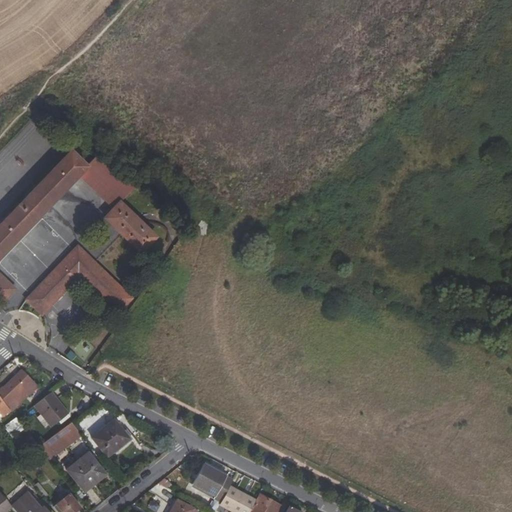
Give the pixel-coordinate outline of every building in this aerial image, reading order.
[(0,231),(0,299),(6,305),(24,286),(3,264),(94,169),(77,153),(0,231)] [(161,238),(129,204),(116,217),(148,250),(161,238)] [(140,298),(88,245),(36,296),(51,312),(88,276),(125,313),(140,298)] [(38,387),(20,369),(0,389),(0,398),(12,412),(38,387)] [(60,425),(69,417),(51,393),(34,407),(50,428),(57,422),(60,425)] [(22,427),(16,420),(16,419),(8,426),(13,433),(22,427)] [(91,438),(106,457),(111,452),(114,456),(134,440),(127,431),(123,433),(113,420),(91,438)] [(70,423),(38,447),(47,459),(80,435),(70,423)] [(87,453),(67,470),(81,488),(95,476),(98,480),(105,475),(87,453)] [(212,498),(220,502),(221,500),(228,486),(231,481),(201,464),(190,484),(213,496),(212,498)] [(81,488),(84,492),(98,480),(95,476),(81,488)] [(48,496),(37,483),(32,487),(43,501),(48,496)] [(190,484),(190,486),(212,498),(213,496),(190,484)] [(228,486),(221,500),(220,502),(218,505),(231,511),(248,511),(255,501),(228,486)] [(0,511),(5,511),(11,508),(11,507),(0,493),(0,511)] [(28,493),(11,507),(11,508),(13,510),(30,496),(28,493)] [(75,511),(80,508),(69,494),(53,507),(56,511),(75,511)] [(39,507),(30,496),(13,510),(14,511),(45,511),(40,506),(39,507)] [(276,511),(279,506),(259,496),(250,511),(276,511)] [(197,511),(176,501),(169,511),(197,511)]
